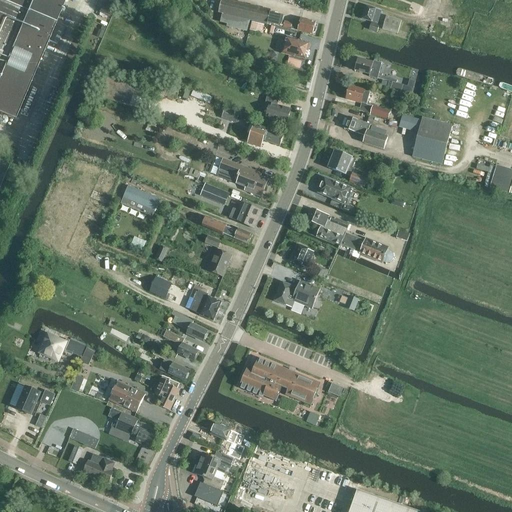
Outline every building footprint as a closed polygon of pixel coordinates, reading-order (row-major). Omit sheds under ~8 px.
[(0,0),(0,114),(15,121),(65,0),(0,0)] [(117,0),(99,0),(97,7),(112,13),(117,0)] [(231,16),(250,20),(268,25),(268,24),(271,13),(272,10),(227,0),(222,0),(219,13),(231,16)] [(370,30),(378,32),(380,26),(378,25),(382,11),(367,6),(363,19),(372,22),(370,30)] [(271,13),(268,24),(282,27),(284,16),(271,13)] [(250,20),(231,16),(228,27),(247,31),(250,20)] [(398,34),(402,21),(387,16),(383,30),(398,34)] [(317,22),(302,18),(301,21),(295,19),(294,23),(286,21),(284,27),(314,35),(314,33),(316,32),(317,29),(316,27),(317,22)] [(265,26),(252,23),(250,31),(263,34),(265,26)] [(308,41),(300,39),(300,41),(287,38),(283,53),(294,56),(295,57),(297,56),(306,59),(306,57),(308,55),(309,52),(308,50),(310,44),(308,43),(308,41)] [(302,62),(289,58),(287,65),(300,69),(302,62)] [(378,80),(379,74),(372,72),(374,64),(358,59),(355,71),(369,76),(371,78),(378,80)] [(108,79),(102,98),(133,108),(139,88),(108,79)] [(393,82),(391,89),(402,92),(404,85),(393,82)] [(367,107),(367,105),(370,92),(349,87),(346,100),(367,107)] [(288,124),(291,111),(278,106),(279,100),(267,96),(265,104),(269,106),(266,118),(266,119),(288,124)] [(373,107),(371,115),(388,120),(391,113),(373,107)] [(222,119),(237,124),(240,114),(225,109),(222,119)] [(453,126),(424,118),(413,158),(442,166),(453,126)] [(365,137),(369,131),(370,126),(348,119),(345,126),(344,129),(365,137)] [(263,142),(266,143),(280,147),(283,136),(267,131),(267,129),(254,125),(248,143),(261,147),(263,142)] [(388,138),(369,131),(365,137),(364,145),(384,151),(388,138)] [(368,179),(354,173),(355,169),(353,169),(356,160),(335,152),(328,169),(351,178),(350,183),(364,189),(368,179)] [(263,196),(269,180),(268,180),(262,178),(261,175),(244,168),(223,160),(219,171),(237,177),(236,181),(237,182),(236,185),(239,187),(245,189),(244,192),(261,199),(263,196)] [(0,161),(0,187),(9,166),(0,161)] [(511,182),(511,170),(497,166),(491,189),(509,194),(511,182)] [(208,175),(201,172),(197,181),(204,184),(208,175)] [(344,204),(360,210),(363,204),(369,206),(372,199),(350,190),(350,189),(339,184),(338,185),(324,179),(319,194),(333,200),(332,200),(344,205),(344,204)] [(200,197),(225,207),(230,194),(205,184),(200,197)] [(129,187),(124,199),(155,212),(159,200),(129,187)] [(81,218),(94,225),(105,203),(92,196),(81,218)] [(393,200),(392,205),(403,208),(404,203),(393,200)] [(254,231),(262,212),(242,203),(234,222),(254,231)] [(360,255),(383,265),(383,263),(387,264),(390,264),(393,262),(394,258),(394,255),(391,252),(388,251),(389,249),(365,239),(365,241),(346,234),(350,225),(329,217),(312,210),(308,222),(321,227),(317,238),(341,247),(341,246),(360,254),(360,255)] [(215,232),(215,235),(222,237),(223,235),(234,239),(237,241),(248,245),(253,236),(238,230),(236,233),(217,226),(214,224),(197,217),(194,223),(215,232)] [(220,243),(208,238),(206,244),(218,249),(220,243)] [(161,244),(156,258),(163,261),(169,248),(161,244)] [(308,270),(314,253),(309,251),(309,249),(298,245),(291,263),(302,268),(303,268),(308,270)] [(217,250),(208,272),(223,278),(232,257),(217,250)] [(149,293),(165,300),(172,285),(156,278),(149,293)] [(297,289),(283,283),(275,302),(292,309),(294,302),(313,310),(321,291),(300,282),(297,289)] [(200,316),(214,322),(222,303),(208,297),(209,295),(199,291),(191,311),(200,315),(200,316)] [(350,297),(346,308),(354,311),(358,300),(350,297)] [(182,329),(188,332),(186,336),(204,344),(209,333),(191,324),(191,321),(177,314),(174,320),(183,325),(182,329)] [(164,339),(175,344),(173,348),(179,351),(177,355),(194,363),(195,362),(199,352),(199,351),(183,344),(185,340),(167,332),(164,339)] [(66,340),(65,344),(49,337),(41,353),(58,360),(62,350),(82,358),(87,348),(66,340)] [(87,348),(81,362),(89,366),(95,352),(87,348)] [(184,383),(191,371),(174,363),(174,359),(155,350),(153,354),(164,361),(160,371),(184,383)] [(286,396),(311,406),(320,383),(259,358),(255,368),(249,365),(240,387),(276,402),(282,387),(288,390),(286,396)] [(76,376),(71,389),(79,392),(84,379),(76,376)] [(170,412),(178,395),(180,391),(169,386),(171,381),(163,377),(159,387),(161,388),(156,399),(160,402),(158,406),(170,412)] [(111,402),(115,403),(137,413),(145,395),(120,383),(111,402)] [(332,384),(328,393),(339,397),(343,388),(332,384)] [(34,391),(19,385),(10,407),(25,413),(34,391)] [(56,395),(46,390),(40,402),(50,407),(56,395)] [(82,402),(104,410),(106,404),(84,396),(82,402)] [(114,420),(111,428),(116,430),(138,438),(137,443),(151,449),(157,437),(135,427),(138,421),(123,414),(112,409),(108,418),(114,420)] [(226,442),(231,430),(215,424),(211,435),(226,442)] [(52,446),(63,451),(67,442),(56,437),(52,446)] [(93,437),(89,447),(95,449),(100,440),(93,437)] [(237,452),(239,446),(230,443),(228,449),(237,452)] [(69,462),(76,465),(82,450),(75,447),(69,462)] [(203,453),(199,464),(217,471),(220,465),(230,469),(234,460),(217,452),(215,458),(203,453)] [(84,473),(97,479),(109,484),(113,473),(112,472),(115,464),(94,456),(90,463),(88,462),(84,473)] [(215,478),(217,471),(199,464),(195,474),(206,479),(204,484),(221,492),(225,482),(215,478)] [(417,511),(358,491),(350,511),(417,511)]
